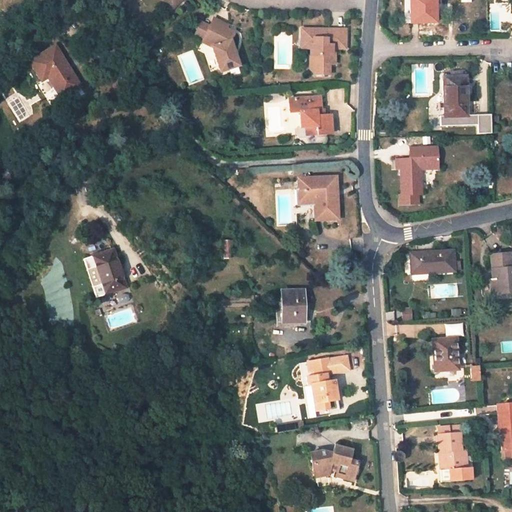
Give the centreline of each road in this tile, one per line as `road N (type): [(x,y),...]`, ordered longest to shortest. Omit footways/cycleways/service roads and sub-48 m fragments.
road 1 (track): [(80,184),(96,162),(177,128),(219,162),(364,156)]
road 2 (residential): [(384,230),(371,266),(390,511)]
road 3 (residential): [(370,5),(364,156),(367,204),(384,230)]
road 4 (track): [(177,128),(73,29)]
road 5 (residential): [(384,230),(406,233),(511,209)]
road 6 (residential): [(370,5),(241,0)]
